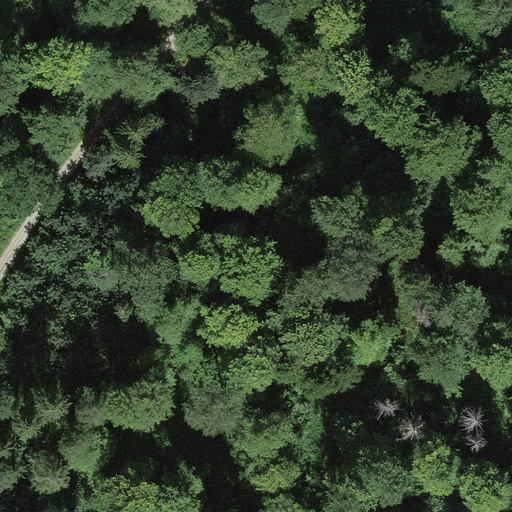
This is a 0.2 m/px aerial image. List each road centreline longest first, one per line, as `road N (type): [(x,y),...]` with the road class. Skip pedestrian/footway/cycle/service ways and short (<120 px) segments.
road 1 (track): [(209,0),(98,129),(0,271)]
road 2 (track): [(206,6),(256,36),(318,56),(384,46),(470,9)]
